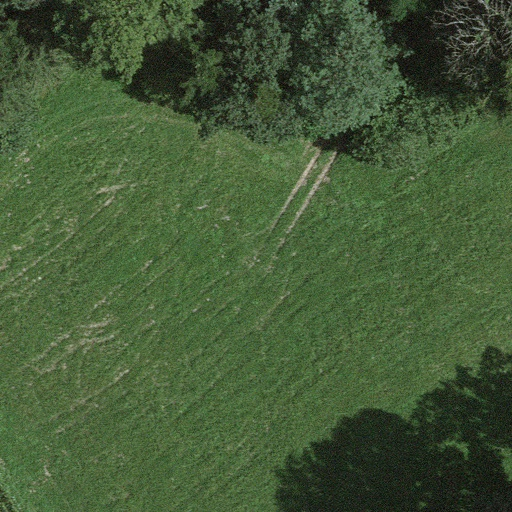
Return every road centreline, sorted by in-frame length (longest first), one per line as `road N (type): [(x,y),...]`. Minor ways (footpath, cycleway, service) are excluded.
road 1 (track): [(144,0),(249,49),(323,74),(360,75),(399,62),(492,0)]
road 2 (track): [(313,175),(380,68)]
